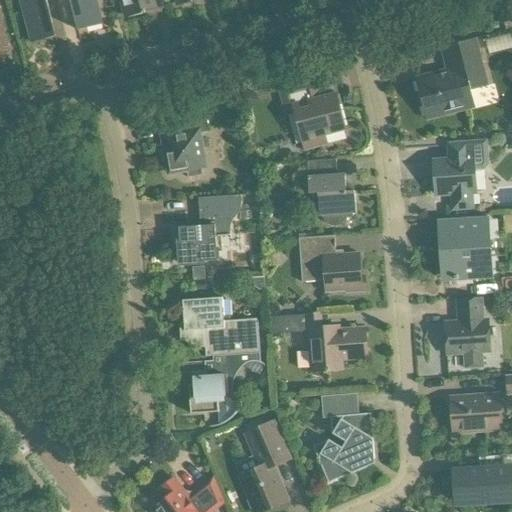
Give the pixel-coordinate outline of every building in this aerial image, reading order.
[(45,0),(19,0),(30,43),(55,37),(45,0)] [(95,0),(68,0),(77,31),(102,24),(95,0)] [(122,0),(127,18),(157,10),(154,0),(122,0)] [(446,70),(415,79),(426,120),(471,108),(466,92),(487,86),(475,39),(440,48),(446,70)] [(313,81),(279,90),(285,114),(294,112),(304,149),(326,144),(323,135),(344,129),(335,95),(318,99),(313,81)] [(177,134),(161,137),(168,174),(186,171),(187,178),(202,175),(201,168),(205,167),(199,134),(209,132),(205,113),(174,121),(177,134)] [(450,160),(433,161),(435,195),(452,194),(453,209),(471,208),(470,193),(475,192),(473,169),(483,168),(486,164),(484,142),(448,145),(450,160)] [(335,159),(307,162),(308,178),(309,194),(317,194),(319,216),(321,216),(322,218),(324,222),(327,224),(344,220),(346,216),(346,214),(356,213),(354,191),(346,192),(344,175),(337,175),(335,159)] [(200,226),(178,228),(179,245),(178,246),(180,265),(199,263),(199,262),(217,261),(215,237),(227,236),(227,231),(228,224),(230,219),(231,218),(234,214),(235,213),(237,207),(238,201),(238,195),(198,198),(200,226)] [(488,219),(438,222),(441,273),(449,280),(491,277),(488,219)] [(334,236),(298,239),(301,283),(324,281),(325,293),(346,291),(346,293),(365,292),(364,276),(361,276),(359,254),(335,255),(334,236)] [(511,260),(502,265),(508,277),(511,275),(511,260)] [(204,281),(204,270),(193,271),(193,282),(204,281)] [(222,298),(182,301),(184,331),(203,330),(205,357),(221,356),(260,353),(257,319),(224,321),(222,298)] [(458,322),(445,323),(447,355),(464,354),(465,371),(485,370),(484,352),(489,352),(487,320),(482,320),(481,299),(457,301),(458,322)] [(319,314),(267,317),(269,335),(309,332),(312,372),(341,370),(341,360),(367,358),(365,328),(339,330),(338,326),(320,328),(319,314)] [(260,362),(260,353),(221,356),(222,366),(214,366),(214,361),(204,362),(205,376),(192,377),(193,386),(188,386),(190,414),(217,412),(218,425),(228,420),(236,413),(239,408),(227,402),(231,399),(231,392),(232,384),(234,378),(236,372),(239,367),(244,363),(249,361),(253,360),(257,361),(260,362)] [(499,394),(450,398),(452,433),(501,430),(499,394)] [(328,440),(312,447),(328,483),(374,464),(370,414),(338,416),(337,395),(320,397),(322,419),(330,418),(332,434),(345,442),(342,448),(328,440)] [(258,468),(239,476),(254,511),(262,511),(287,501),(272,467),(289,459),(273,422),(245,434),(252,451),(256,449),(261,461),(258,468)] [(511,455),(479,457),(479,459),(484,458),(485,470),(455,472),(457,504),(511,500),(511,481),(511,470),(511,455)] [(167,498),(152,509),(154,511),(211,511),(222,504),(223,503),(213,478),(188,497),(173,478),(160,489),(167,498)]
